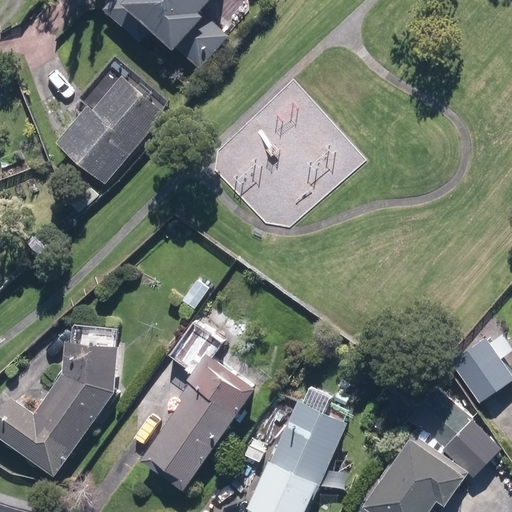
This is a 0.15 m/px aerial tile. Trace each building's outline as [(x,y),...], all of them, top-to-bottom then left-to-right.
[(180,51),(200,70),(231,37),(204,12),(215,0),(114,0),(105,10),(142,44),(154,31),(178,54),(180,51)] [(58,144),(106,185),(168,113),(125,78),(98,110),(92,105),(58,144)] [(20,150),(0,157),(0,182),(28,172),(20,150)] [(73,203),(81,213),(100,196),(92,186),(73,203)] [(185,297),(196,306),(210,285),(199,277),(185,297)] [(455,363),(481,403),(511,382),(511,374),(508,369),(511,366),(511,336),(507,329),(455,363)] [(0,409),(0,431),(56,472),(118,386),(122,340),(70,335),(67,364),(36,407),(13,391),(0,409)] [(192,399),(147,462),(188,491),(260,388),(216,356),(187,396),(192,399)] [(477,421),(438,388),(411,420),(449,453),(450,453),(477,421)] [(304,402),(254,511),(311,511),(352,424),(304,402)] [(381,480),(358,511),(433,511),(444,498),(452,503),(470,477),(416,439),(385,483),(381,480)]
